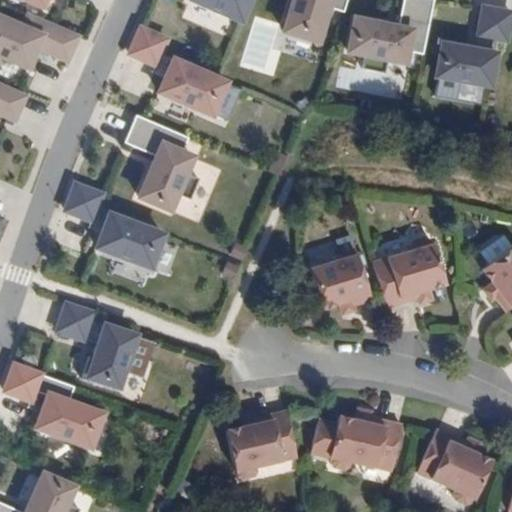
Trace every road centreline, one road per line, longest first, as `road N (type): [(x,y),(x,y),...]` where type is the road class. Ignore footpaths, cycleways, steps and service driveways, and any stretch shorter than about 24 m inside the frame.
road 1 (residential): [(128,0),(0,322)]
road 2 (residential): [(244,363),(329,361),(408,372),(511,415)]
